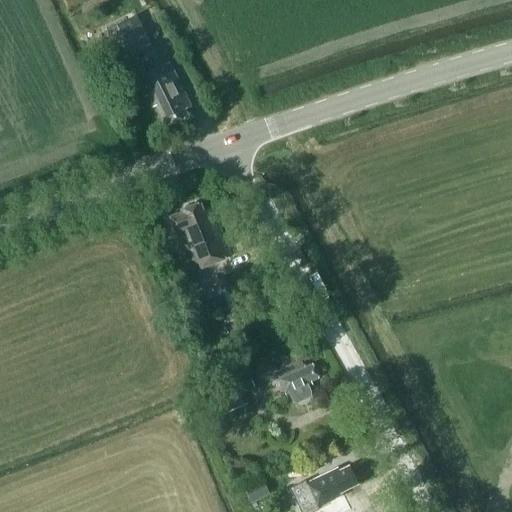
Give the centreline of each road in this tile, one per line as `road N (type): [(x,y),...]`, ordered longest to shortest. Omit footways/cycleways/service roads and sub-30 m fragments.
road 1 (residential): [(424,511),(227,146)]
road 2 (tertiary): [(227,146),(511,53)]
road 3 (tertiary): [(0,229),(227,146)]
